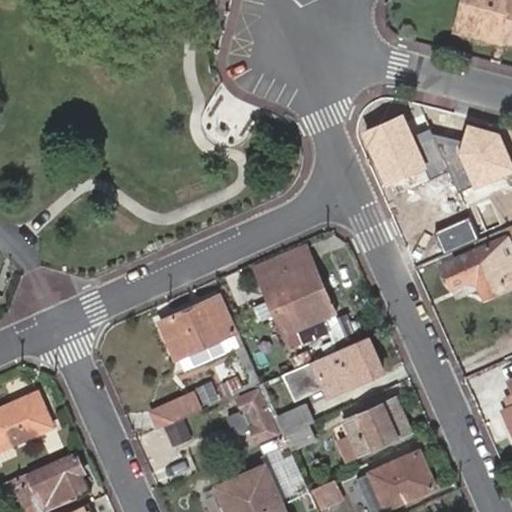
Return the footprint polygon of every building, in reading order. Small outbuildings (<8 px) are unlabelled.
[(502,37),(511,39),(511,0),(460,0),(455,22),(502,34),(502,37)] [(501,41),(502,37),(502,34),(455,22),(453,30),(501,41)] [(403,113),(362,132),(387,185),(425,167),(431,181),(450,172),(433,134),(430,128),(414,135),(403,113)] [(464,143),(433,134),(450,172),(460,195),(511,172),(511,151),(503,131),(470,122),(464,143)] [(478,249),(442,264),(452,288),(468,282),(478,292),(478,298),(511,283),(511,252),(505,238),(511,234),(511,225),(504,229),(475,242),(478,249)] [(333,310),(325,292),(319,295),(313,282),(319,279),(305,246),(257,267),(271,299),(276,310),(286,331),(295,328),(302,341),(315,336),(313,332),(327,326),(322,315),(333,310)] [(319,295),(325,292),(319,279),(313,282),(319,295)] [(261,382),(238,330),(234,331),(218,296),(157,323),(175,358),(195,349),(226,335),(231,348),(250,387),(254,385),(261,382)] [(271,299),(266,301),(271,312),(276,310),(271,299)] [(333,310),(322,315),(327,326),(338,321),(333,310)] [(367,334),(284,372),(295,398),(324,387),(327,395),(365,378),(363,372),(380,365),(367,334)] [(226,335),(195,349),(201,362),(231,348),(226,335)] [(382,371),(380,365),(363,372),(365,378),(382,371)] [(219,387),(225,398),(247,389),(241,376),(219,387)] [(276,415),(261,382),(254,385),(255,390),(239,398),(243,409),(226,418),(235,436),(251,428),(257,440),(274,432),(276,436),(284,433),(276,415)] [(37,393),(30,396),(36,411),(44,408),(37,393)] [(148,413),(154,430),(196,412),(189,395),(148,413)] [(36,411),(30,396),(0,409),(0,449),(53,426),(44,408),(36,411)] [(395,400),(346,423),(353,436),(338,443),(346,460),(409,431),(395,400)] [(304,402),(276,415),(284,433),(307,422),(312,420),(304,402)] [(307,422),(284,433),(291,450),(314,439),(307,422)] [(276,436),(257,445),(266,465),(283,504),(310,492),(291,450),(284,433),(276,436)] [(417,452),(371,475),(385,509),(434,487),(417,452)] [(31,483),(43,511),(86,492),(78,475),(83,474),(74,454),(18,480),(20,487),(31,483)] [(283,504),(266,465),(215,488),(226,511),(286,511),(285,510),(283,504)] [(345,497),(336,477),(312,488),(320,508),(345,497)] [(41,511),(43,511),(31,483),(20,487),(32,511),(41,511)]
